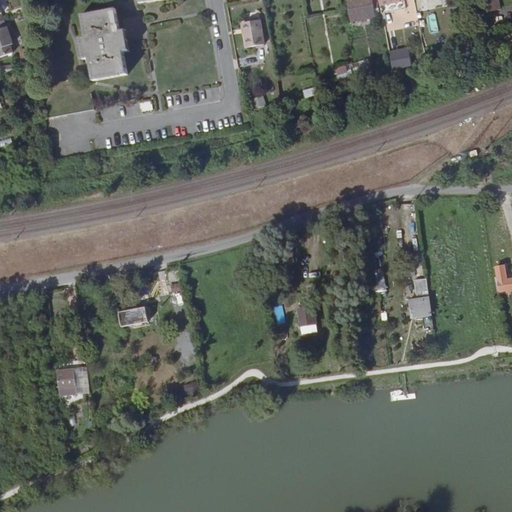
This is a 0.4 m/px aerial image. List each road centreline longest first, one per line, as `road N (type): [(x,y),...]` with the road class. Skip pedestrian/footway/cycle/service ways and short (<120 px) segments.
road 1 (unclassified): [(0,291),(228,243),(387,190),(511,186)]
road 2 (residential): [(214,0),(230,92),(224,107),(66,130)]
